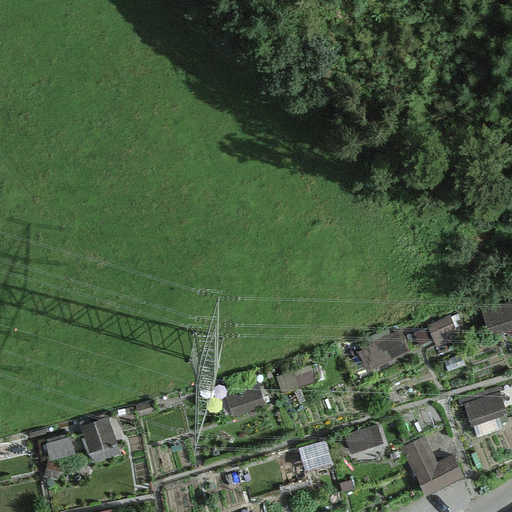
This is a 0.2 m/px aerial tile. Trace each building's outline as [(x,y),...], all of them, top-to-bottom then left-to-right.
[(490,335),(511,330),(511,299),(483,306),(490,335)] [(415,330),(421,345),(434,338),(438,345),(460,335),(451,314),(415,330)] [(358,345),(369,371),(411,353),(399,327),(358,345)] [(263,389),(229,391),(230,412),(264,410),(263,389)] [(497,391),(466,399),(475,434),(506,426),(497,391)] [(80,425),(91,453),(119,443),(108,415),(80,425)] [(379,422),(346,432),(354,454),(386,444),(379,422)] [(51,459),(76,453),(72,435),(47,442),(51,459)] [(466,479),(455,453),(437,461),(426,435),(402,445),(424,496),(466,479)] [(277,450),(282,473),(331,464),(327,442),(277,450)]
